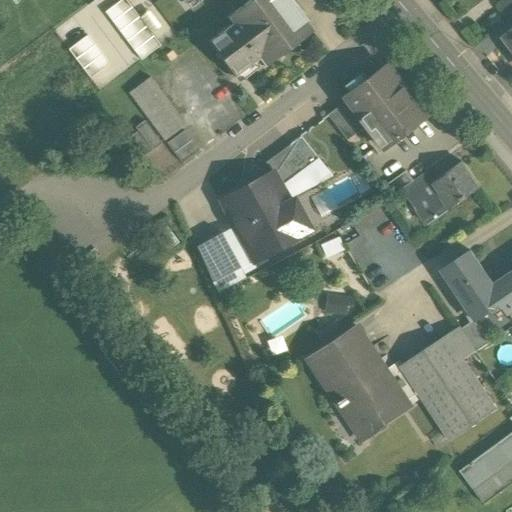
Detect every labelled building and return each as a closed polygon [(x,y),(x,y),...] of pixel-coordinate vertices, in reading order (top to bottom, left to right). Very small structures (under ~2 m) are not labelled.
[(120,0),(104,12),(111,22),(130,8),(123,0),(120,0)] [(279,0),(250,0),(226,19),(231,25),(207,43),(233,79),(257,61),(263,69),(307,36),(294,20),(299,16),(287,0),(283,0),(281,2),(279,0)] [(111,22),(119,32),(138,18),(130,8),(111,22)] [(119,32),(126,42),(145,28),(138,18),(119,32)] [(126,42),(134,52),(152,38),(145,28),(126,42)] [(67,50),(74,60),(93,45),(86,36),(67,50)] [(134,52),(141,62),(160,47),(152,38),(134,52)] [(74,60),(82,69),(101,55),(93,45),(74,60)] [(82,69),(89,79),(108,65),(101,55),(82,69)] [(349,95),(344,98),(346,101),(366,127),(383,149),(424,118),(386,67),(365,82),(349,95)] [(359,75),(343,87),(349,95),(365,82),(359,75)] [(184,127),(148,78),(127,94),(148,123),(163,143),(184,127)] [(346,101),(327,116),(347,141),(366,127),(346,101)] [(151,151),(163,143),(148,123),(136,131),(151,151)] [(151,151),(136,131),(125,139),(141,159),(151,151)] [(186,133),(168,146),(175,156),(193,143),(186,133)] [(301,138),(289,146),(305,170),(318,160),(301,138)] [(193,143),(175,156),(182,165),(201,152),(193,143)] [(289,146),(265,165),(272,177),(273,177),(279,189),(305,170),(289,146)] [(479,189),(461,163),(432,183),(442,198),(450,210),(479,189)] [(406,172),(383,188),(389,198),(412,182),(406,172)] [(410,184),(407,197),(427,226),(450,210),(442,198),(432,183),(424,174),(410,184)] [(279,189),(273,177),(272,177),(242,193),(241,192),(222,202),(237,231),(246,225),(263,256),(303,234),(279,189)] [(178,243),(163,224),(151,234),(165,253),(178,243)] [(239,268),(220,234),(196,248),(212,283),(239,268)] [(511,273),(492,287),(488,281),(489,280),(470,253),(441,272),(474,322),(475,323),(502,305),(508,314),(511,311),(511,273)] [(474,322),(461,331),(475,353),(489,344),(475,323),(474,322)] [(385,370),(355,327),(306,360),(359,441),(410,407),(386,370),(385,370)] [(475,353),(461,331),(447,340),(462,362),(475,353)] [(462,362),(447,340),(403,369),(402,370),(422,400),(450,443),(496,413),(462,362)] [(422,400),(402,370),(403,369),(399,362),(386,370),(410,407),(422,400)] [(511,435),(461,473),(485,506),(511,486),(511,435)]
